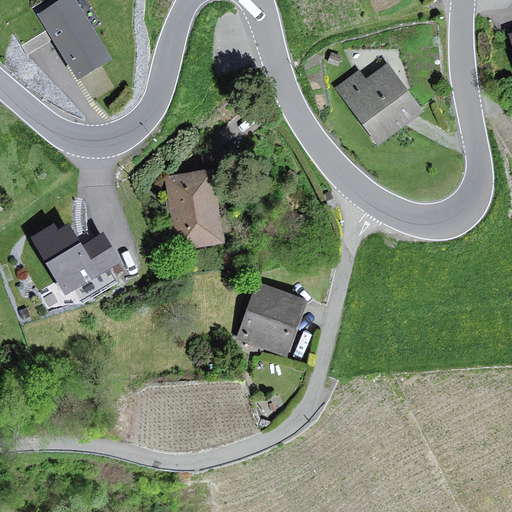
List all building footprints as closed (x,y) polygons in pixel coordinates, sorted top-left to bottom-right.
[(110,62),(73,0),(72,0),(44,17),(82,79),(110,62)] [(359,74),(340,88),(378,141),(417,113),(386,70),(366,84),(359,74)] [(221,241),(209,172),(168,179),(180,248),(221,241)] [(54,236),(50,230),(34,240),(65,293),(113,265),(97,238),(76,250),(64,229),(54,236)] [(284,354),(303,302),(259,285),(239,337),(284,354)]
